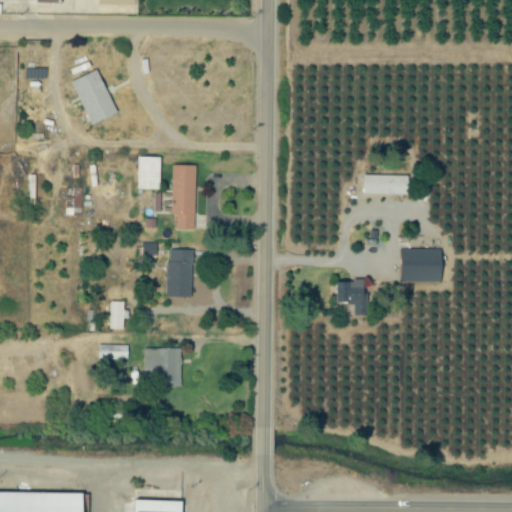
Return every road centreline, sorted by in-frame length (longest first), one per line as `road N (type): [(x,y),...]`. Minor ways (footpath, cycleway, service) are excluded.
road 1 (tertiary): [(271,427),(273,0)]
road 2 (tertiary): [(511,509),(271,510)]
